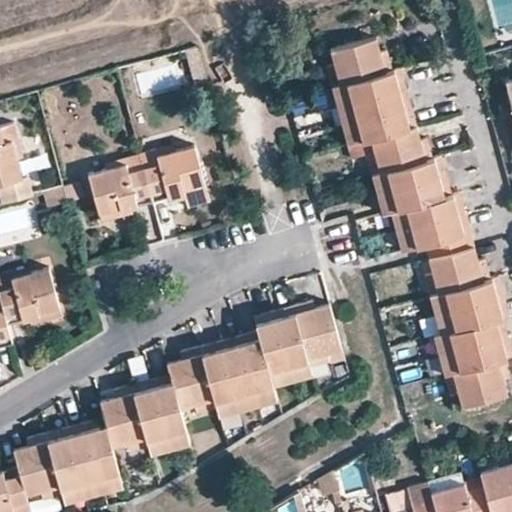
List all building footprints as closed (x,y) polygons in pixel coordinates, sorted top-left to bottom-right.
[(383,70),(378,50),(374,36),(328,48),(332,63),(338,82),(345,80),(383,70)] [(206,81),(197,45),(180,49),(189,85),(206,81)] [(386,49),(378,50),(383,70),(390,68),(386,49)] [(338,82),(332,63),(325,66),(330,84),(338,82)] [(398,66),(392,68),(409,126),(414,124),(398,66)] [(392,68),(390,68),(383,70),(345,80),(361,139),(369,137),(409,126),(392,68)] [(345,80),(338,82),(330,84),(345,143),(361,139),(345,80)] [(511,80),(500,84),(511,126),(511,80)] [(13,122),(0,124),(0,130),(2,140),(11,138),(16,156),(22,155),(13,122)] [(418,138),(414,124),(409,126),(369,137),(373,150),(378,171),(383,169),(424,158),(418,138)] [(425,136),(418,138),(424,158),(431,156),(425,136)] [(11,138),(2,140),(0,140),(0,181),(21,175),(16,156),(11,138)] [(155,153),(174,148),(171,142),(138,152),(142,166),(157,161),(155,153)] [(157,161),(142,166),(149,192),(164,189),(167,195),(172,194),(183,191),(182,189),(203,183),(192,144),(174,148),(155,153),(157,161)] [(378,171),(373,150),(363,153),(369,174),(378,171)] [(127,169),(142,166),(138,152),(103,161),(105,167),(125,161),(127,169)] [(443,194),(450,192),(440,154),(433,156),(443,194)] [(433,156),(431,156),(424,158),(383,169),(395,208),(404,205),(443,194),(433,156)] [(125,161),(105,167),(86,172),(97,212),(118,205),(119,208),(129,205),(135,204),(134,196),(149,192),(142,166),(127,169),(125,161)] [(383,169),(378,171),(369,174),(379,212),(388,210),(395,208),(383,169)] [(21,175),(0,181),(0,199),(0,201),(30,193),(26,174),(21,175)] [(76,181),(61,184),(66,200),(79,197),(76,181)] [(205,191),(203,183),(182,189),(183,191),(172,194),(174,204),(186,199),(185,197),(205,191)] [(66,200),(61,184),(40,190),(44,208),(66,203),(66,200)] [(461,232),(469,229),(459,188),(450,192),(461,232)] [(151,200),(167,195),(164,189),(149,192),(151,200)] [(151,200),(149,192),(134,196),(135,204),(151,200)] [(461,232),(450,192),(443,194),(404,205),(415,245),(423,243),(461,232)] [(131,212),(129,205),(119,208),(118,205),(97,212),(99,221),(131,212)] [(415,245),(404,205),(395,208),(388,210),(400,249),(415,245)] [(473,244),(469,229),(461,232),(423,243),(426,256),(473,244)] [(473,244),(426,256),(430,270),(436,290),(443,289),(482,279),(477,259),(473,244)] [(485,256),(477,259),(482,279),(490,276),(485,256)] [(27,265),(7,270),(9,276),(28,271),(27,265)] [(58,305),(47,266),(28,271),(9,276),(7,270),(7,268),(0,269),(0,300),(2,307),(4,314),(19,311),(21,318),(27,316),(37,313),(37,310),(58,305)] [(428,293),(436,290),(430,270),(422,273),(428,293)] [(498,273),(490,276),(501,315),(508,314),(498,273)] [(501,315),(490,276),(482,279),(443,289),(453,328),(494,317),(501,315)] [(453,328),(443,289),(436,290),(428,293),(439,331),(448,329),(453,328)] [(311,297),(291,303),(293,310),(313,304),(311,297)] [(340,347),(327,300),(313,304),(293,310),(305,357),(326,351),(340,347)] [(291,303),(271,308),(273,316),(293,310),(291,303)] [(61,314),(58,305),(37,310),(37,313),(27,316),(29,323),(61,314)] [(0,337),(9,335),(6,323),(4,314),(2,307),(0,307),(0,337)] [(255,322),(273,316),(271,308),(252,314),(255,322)] [(305,357),(293,310),(273,316),(286,362),(305,357)] [(4,314),(6,323),(21,318),(19,311),(4,314)] [(511,352),(501,315),(494,317),(504,355),(511,352)] [(286,362),(273,316),(255,322),(256,328),(258,335),(267,367),(286,362)] [(494,317),(453,328),(448,329),(458,368),(497,357),(504,355),(494,317)] [(256,328),(237,333),(239,340),(258,335),(256,328)] [(448,329),(439,331),(431,334),(441,372),(450,370),(458,368),(448,329)] [(237,333),(218,338),(220,345),(239,340),(237,333)] [(0,345),(11,342),(9,335),(0,337),(0,345)] [(267,367),(258,335),(239,340),(252,388),(271,383),(267,367)] [(218,338),(198,344),(200,351),(220,345),(218,338)] [(252,388),(239,340),(220,345),(233,392),(252,388)] [(180,356),(200,351),(198,344),(178,349),(180,356)] [(233,392),(220,345),(200,351),(213,398),(233,392)] [(213,398),(200,351),(180,356),(193,403),(213,398)] [(326,351),(305,357),(308,364),(327,359),(326,351)] [(510,377),(504,355),(497,357),(502,378),(510,377)] [(193,403),(180,356),(166,360),(170,372),(171,379),(179,406),(193,403)] [(305,357),(286,362),(290,378),(309,373),(308,364),(305,357)] [(502,378),(497,357),(458,368),(450,370),(456,390),(460,405),(506,392),(502,378)] [(286,362),(267,367),(271,383),(290,378),(286,362)] [(456,390),(450,370),(441,372),(447,392),(456,390)] [(170,372),(150,377),(151,384),(171,379),(170,372)] [(150,377),(131,382),(133,390),(151,384),(150,377)] [(179,406),(171,379),(151,384),(164,431),(184,426),(179,406)] [(133,390),(131,382),(111,387),(113,395),(133,390)] [(271,383),(252,388),(256,403),(276,398),(271,383)] [(164,431),(151,384),(133,390),(145,436),(164,431)] [(252,388),(233,392),(237,408),(256,403),(252,388)] [(145,436),(133,390),(113,395),(125,441),(145,436)] [(233,392),(213,398),(215,406),(217,413),(237,408),(233,392)] [(125,441),(113,395),(99,399),(103,414),(105,422),(111,445),(125,441)] [(213,398),(193,403),(195,411),(215,406),(213,398)] [(103,414),(82,419),(84,427),(105,422),(103,414)] [(82,419),(63,425),(65,433),(84,427),(82,419)] [(111,445),(105,422),(84,427),(97,475),(117,469),(111,445)] [(63,425),(43,430),(45,438),(65,433),(63,425)] [(184,426),(164,431),(168,447),(188,442),(184,426)] [(97,475),(84,427),(65,433),(79,480),(97,475)] [(26,443),(45,438),(43,430),(24,436),(26,443)] [(164,431),(145,436),(148,445),(150,452),(168,447),(164,431)] [(79,480),(65,433),(45,438),(58,483),(59,485),(79,480)] [(145,436),(125,441),(128,449),(148,445),(145,436)] [(58,483),(45,438),(26,443),(39,488),(58,483)] [(39,488),(26,443),(12,447),(16,465),(18,472),(23,493),(39,488)] [(511,511),(511,460),(478,469),(482,484),(489,511),(511,511)] [(18,472),(16,465),(0,469),(2,477),(18,472)] [(2,477),(0,469),(0,511),(8,511),(12,511),(2,477)] [(117,469),(97,475),(102,491),(122,486),(117,469)] [(28,511),(23,493),(18,472),(2,477),(12,511),(11,511),(28,511)] [(97,475),(79,480),(83,496),(102,491),(97,475)] [(79,480),(59,485),(61,493),(63,502),(83,496),(79,480)] [(434,511),(428,490),(425,480),(405,484),(411,508),(411,511),(434,511)] [(470,511),(465,488),(464,488),(462,480),(428,490),(434,511),(470,511)] [(59,485),(58,483),(39,488),(41,498),(61,493),(59,485)] [(489,511),(482,484),(465,488),(470,511),(489,511)]
